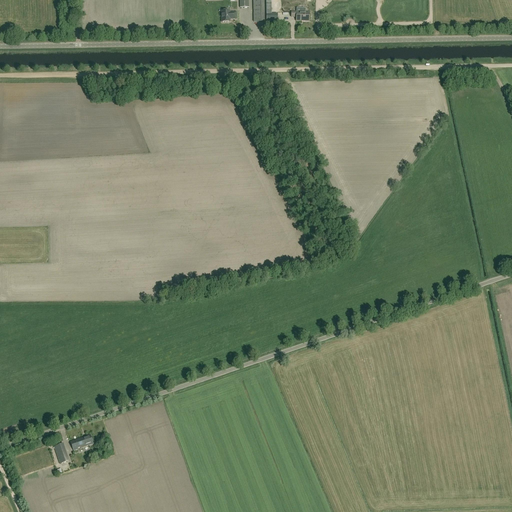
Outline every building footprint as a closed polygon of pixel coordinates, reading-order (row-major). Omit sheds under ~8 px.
[(239,0),(240,8),(249,8),(248,0),(239,0)] [(253,0),(254,22),(264,22),(263,0),(253,0)] [(230,12),(230,11),(221,11),(221,22),(230,22),(230,20),(237,20),(237,12),(230,12)] [(309,22),(309,12),(296,12),(296,11),(291,11),(291,17),(296,18),(296,22),(309,22)] [(73,451),(93,444),(90,435),(70,442),(73,451)] [(60,464),(68,462),(62,445),(54,447),(60,464)]
